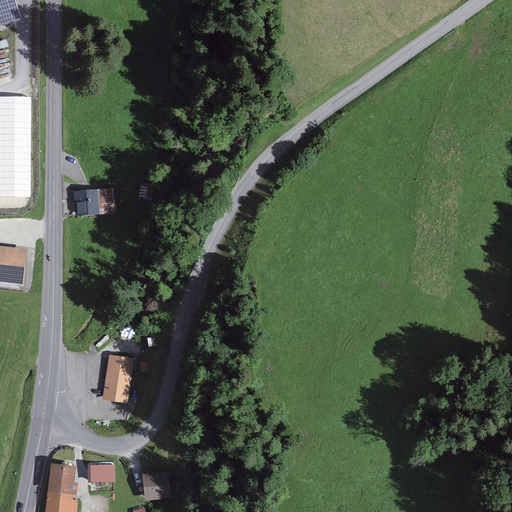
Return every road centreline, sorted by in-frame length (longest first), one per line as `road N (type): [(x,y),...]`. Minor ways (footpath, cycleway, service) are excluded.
road 1 (tertiary): [(45,405),(85,438),(115,445),(144,435),(158,416),(203,262),(258,166),(482,0)]
road 2 (secondary): [(53,0),(45,405)]
